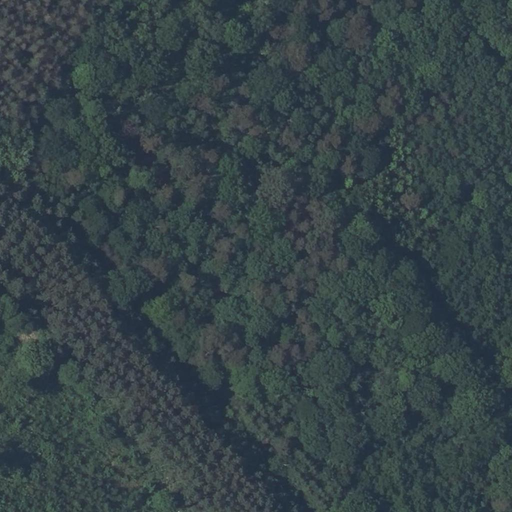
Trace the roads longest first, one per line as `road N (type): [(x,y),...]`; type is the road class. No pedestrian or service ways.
road 1 (unknown): [(506,0),(383,102),(318,190),(226,378),(196,393)]
road 2 (unknown): [(0,157),(298,511)]
